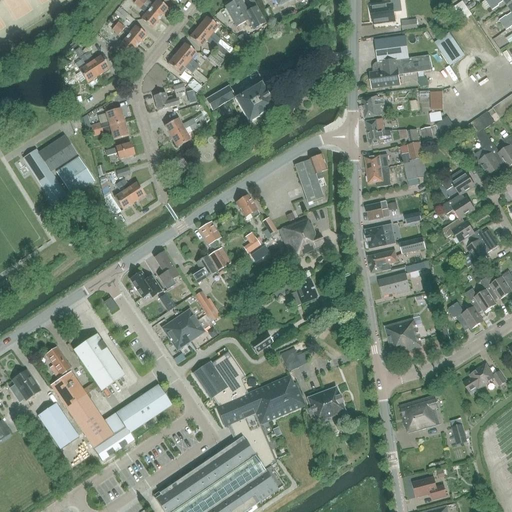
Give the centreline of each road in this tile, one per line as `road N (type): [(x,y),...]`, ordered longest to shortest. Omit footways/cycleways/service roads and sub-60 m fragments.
road 1 (tertiary): [(106,278),(312,143),(350,136)]
road 2 (tertiary): [(380,384),(359,263),(350,136)]
road 3 (residential): [(106,278),(195,413)]
road 4 (residential): [(195,413),(213,438),(109,511)]
road 5 (residential): [(195,413),(74,497)]
road 6 (residential): [(380,384),(459,358),(511,324)]
road 7 (tertiary): [(350,136),(353,0)]
road 8 (tertiary): [(400,511),(380,384)]
road 9 (tertiary): [(0,346),(106,278)]
